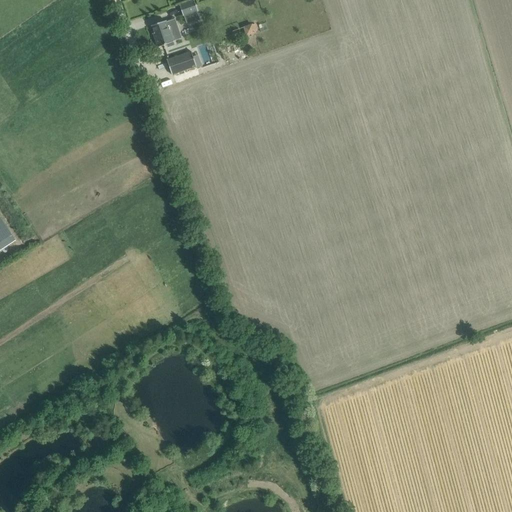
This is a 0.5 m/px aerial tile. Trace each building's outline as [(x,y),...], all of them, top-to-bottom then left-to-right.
[(181,6),(180,6),(182,11),(183,16),(184,16),(185,15),(188,24),(199,20),(196,12),(197,11),(197,12),(198,11),(195,1),(194,1),(181,6)] [(166,21),(152,26),(153,26),(155,33),(153,34),(154,34),(158,47),(158,48),(167,45),(168,48),(175,46),(173,42),(182,39),(175,20),(167,23),(166,22),(166,21)] [(252,25),(244,27),(247,36),(258,32),(255,24),(252,25)] [(192,52),(167,60),(172,75),(197,66),(192,52)] [(0,250),(9,245),(16,240),(0,216),(0,250)]
